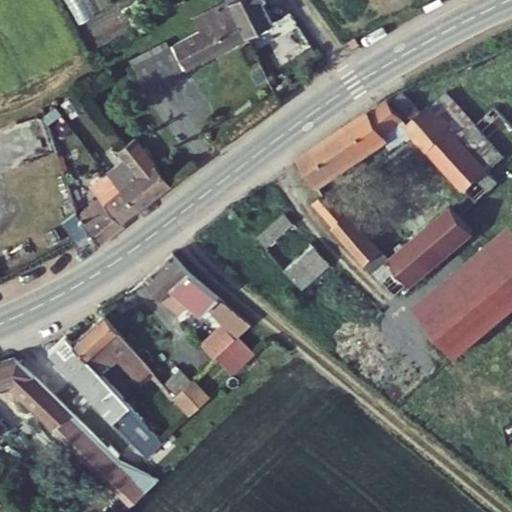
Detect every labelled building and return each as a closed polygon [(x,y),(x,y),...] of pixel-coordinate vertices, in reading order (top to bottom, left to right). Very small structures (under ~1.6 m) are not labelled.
[(229,7),(248,39),(275,24),(261,0),(226,0),(225,1),(229,7)] [(144,99),(248,39),(229,7),(197,25),(204,36),(132,77),(144,99)] [(435,90),(419,103),(447,138),(464,124),(435,90)] [(396,120),(410,110),(395,91),(381,101),(396,120)] [(359,107),(291,158),(311,184),(374,136),(380,143),(400,128),(460,202),(484,183),(474,172),(491,158),(464,124),(447,138),(419,103),(410,110),(396,120),(381,101),(379,99),(362,111),(359,107)] [(136,133),(121,143),(140,169),(124,181),(115,167),(93,184),(98,191),(122,222),(177,182),(136,133)] [(64,177),(67,188),(76,185),(72,175),(64,177)] [(122,222),(98,191),(72,208),(87,229),(99,245),(126,227),(122,222)] [(385,300),(455,235),(434,212),(378,263),(322,191),(304,206),(362,279),(365,277),(385,300)] [(87,229),(72,208),(57,218),(70,238),(87,229)] [(272,271),(303,248),(284,224),(253,247),(272,271)] [(409,321),(504,239),(494,227),(399,310),(409,321)] [(511,298),(511,248),(504,239),(409,321),(442,359),(511,298)] [(184,280),(166,260),(136,283),(152,301),(173,320),(185,308),(226,343),(227,342),(242,329),(184,280)] [(115,367),(128,357),(95,317),(59,344),(74,362),(96,344),(115,367)] [(74,362),(59,344),(53,337),(36,351),(106,436),(124,422),(102,396),(74,362)] [(243,360),(227,342),(226,343),(210,357),(226,375),(243,360)] [(0,356),(0,355),(0,396),(32,432),(53,414),(0,356)] [(153,386),(164,398),(181,383),(170,371),(153,386)] [(193,396),(181,383),(164,398),(175,412),(193,396)] [(124,422),(138,410),(123,391),(116,397),(110,390),(102,396),(124,422)] [(193,396),(175,412),(179,416),(197,400),(193,396)] [(53,414),(32,432),(30,434),(55,461),(77,441),(53,414)]
